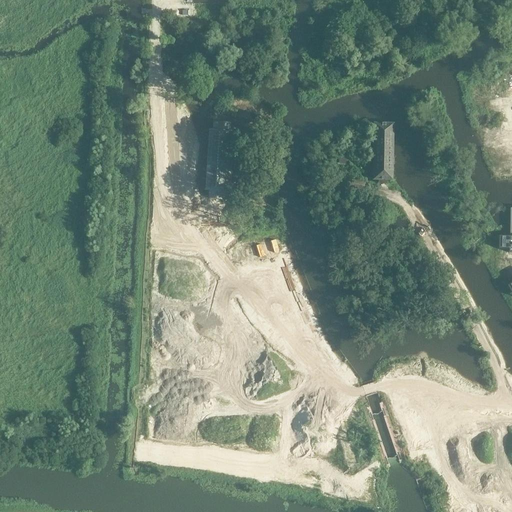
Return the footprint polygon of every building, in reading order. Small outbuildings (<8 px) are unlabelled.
[(495,75),(471,89),(480,103),(504,88),(495,75)] [(213,130),(209,129),(205,191),(208,192),(209,198),(227,200),(227,192),(230,193),(235,131),(231,131),(231,124),(213,123),(213,130)] [(151,124),(149,147),(165,147),(166,125),(151,124)] [(394,124),(373,124),(372,181),(379,182),(378,185),(387,185),(387,182),(394,182),(394,124)] [(499,126),(484,132),(495,158),(510,151),(499,126)] [(149,147),(148,169),(164,169),(165,147),(149,147)] [(148,169),(147,190),(163,191),(164,169),(148,169)] [(147,191),(147,212),(162,213),(163,192),(147,191)] [(500,237),(500,250),(510,250),(510,253),(511,253),(511,207),(510,208),(510,237),(500,237)] [(279,233),(259,241),(263,251),(283,244),(279,233)] [(283,244),(263,251),(267,261),(287,254),(283,244)] [(147,250),(147,262),(166,264),(167,255),(153,254),(153,250),(147,250)] [(186,259),(185,271),(207,272),(207,260),(186,259)] [(147,263),(146,278),(150,278),(150,272),(166,273),(166,264),(147,263)] [(292,268),(272,275),(276,286),(296,278),(292,268)] [(276,286),(280,296),(299,289),(296,278),(276,286)] [(243,282),(232,287),(239,306),(251,302),(243,282)] [(146,283),(146,297),(165,298),(165,289),(150,289),(150,283),(146,283)] [(187,289),(186,301),(207,302),(208,290),(187,289)] [(146,297),(145,312),(149,312),(149,306),(164,307),(165,298),(146,297)] [(207,302),(186,301),(186,313),(206,314),(207,302)] [(305,303),(285,310),(289,320),(308,313),(305,303)] [(308,313),(289,320),(293,331),(312,323),(308,313)] [(148,317),(145,317),(145,332),(163,333),(164,324),(148,323),(148,317)] [(257,320),(237,328),(242,338),(261,330),(257,320)] [(186,331),(186,344),(207,345),(207,332),(186,331)] [(261,331),(242,338),(245,348),(265,341),(261,331)] [(145,332),(144,347),(147,347),(148,341),(163,341),(163,333),(145,332)] [(318,338),(299,348),(305,358),(324,348),(318,338)] [(186,344),(185,356),(206,357),(207,345),(186,344)] [(324,348),(305,358),(310,368),(329,358),(324,348)] [(144,351),(143,366),(162,367),(163,358),(147,357),(147,351),(144,351)] [(252,361),(250,372),(270,376),(273,365),(252,361)] [(143,366),(142,381),(146,381),(146,375),(162,376),(162,367),(143,366)] [(192,371),(191,383),(212,384),(213,372),(192,371)] [(250,372),(248,383),(268,387),(270,376),(250,372)] [(336,373),(318,383),(323,393),(341,383),(336,373)] [(341,383),(323,393),(328,402),(346,393),(341,383)] [(137,418),(135,445),(157,446),(157,452),(158,452),(159,446),(160,420),(137,418)] [(160,420),(159,446),(168,447),(167,452),(169,452),(169,447),(171,421),(160,420)] [(171,421),(169,447),(179,448),(178,453),(179,453),(181,427),(182,422),(171,421)] [(181,427),(180,448),(189,448),(189,454),(191,454),(191,448),(193,422),(182,422),(181,427)] [(193,422),(191,448),(200,449),(200,454),(201,455),(203,423),(193,422)] [(203,423),(202,449),(211,450),(211,456),(212,456),(214,424),(203,423)] [(222,432),(215,462),(217,463),(218,457),(227,459),(233,434),(222,432)] [(233,434),(226,465),(228,465),(229,460),(237,461),(243,436),(233,434)] [(243,436),(237,467),(238,467),(240,462),(249,464),(254,438),(243,436)] [(249,464),(248,469),(249,469),(250,464),(259,466),(264,440),(254,438),(249,464)] [(265,440),(258,471),(260,471),(261,466),(270,468),(275,442),(265,440)] [(275,442),(269,473),(270,474),(271,468),(280,470),(286,445),(275,442)] [(280,470),(279,476),(281,476),(282,470),(291,472),(296,447),(286,445),(280,470)] [(296,447),(290,478),(291,478),(292,473),(302,475),(307,449),(296,447)] [(318,448),(311,482),(312,482),(313,477),(333,481),(331,488),(341,489),(344,473),(335,472),(337,465),(326,464),(329,450),(318,448)] [(307,449),(301,480),(302,480),(303,475),(312,477),(317,451),(307,449)]
